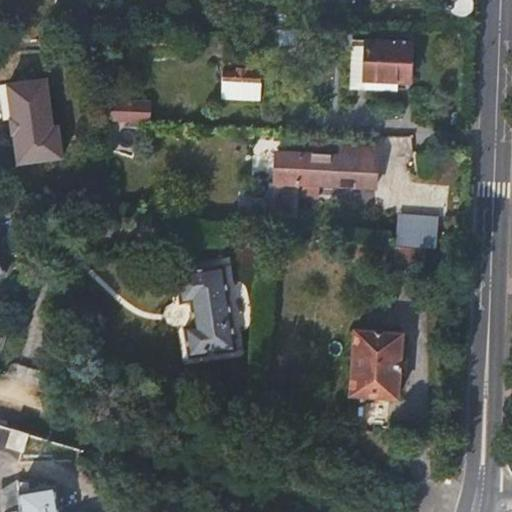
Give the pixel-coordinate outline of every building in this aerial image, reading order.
[(453,10),(456,13),(460,14),(464,14),(468,13),(471,10),(473,7),(474,3),(474,0),(449,0),(450,3),(451,7),(453,10)] [(354,41),(352,80),(411,81),(412,42),(354,41)] [(223,71),(221,98),(259,100),(260,83),(250,83),(250,73),(246,73),(244,70),(236,70),(234,72),(223,71)] [(112,102),(110,121),(141,123),(142,105),(112,102)] [(272,181),(268,215),(299,217),(301,195),(320,196),(321,183),(375,187),(378,156),(280,149),(277,181),(272,181)] [(400,213),(397,245),(412,246),(414,215),(400,213)] [(426,247),(439,248),(440,217),(414,215),(412,246),(426,247)] [(412,246),(397,245),(394,276),(423,278),(426,247),(412,246)] [(224,266),(177,273),(183,305),(193,303),(196,327),(186,329),(191,358),(238,350),(224,266)] [(403,334),(355,330),(351,396),(398,400),(403,334)] [(58,511),(54,487),(48,487),(46,476),(41,473),(39,472),(28,473),(25,474),(23,475),(19,479),(14,484),(5,488),(3,489),(7,511),(58,511)]
